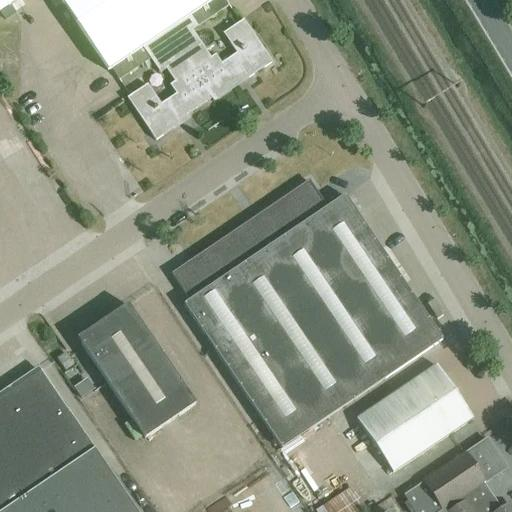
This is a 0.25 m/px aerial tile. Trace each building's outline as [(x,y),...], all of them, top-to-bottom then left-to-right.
[(0,0),(0,12),(18,0),(0,0)] [(142,49),(166,33),(187,18),(213,0),(58,0),(107,72),(111,70),(142,49)] [(211,59),(192,32),(229,7),(224,0),(213,0),(187,18),(166,33),(214,103),(212,100),(245,78),(247,80),(272,64),(243,21),(223,35),(236,55),(221,65),(215,56),(211,59)] [(148,86),(130,98),(127,100),(155,142),(180,125),(178,122),(212,101),(213,103),(214,103),(166,33),(142,49),(111,70),(118,81),(150,61),(159,74),(166,70),(174,84),(170,87),(175,97),(161,106),(148,86)] [(326,209),(308,183),(171,276),(189,302),(183,306),(281,450),(442,341),(344,197),(326,209)] [(144,441),(195,406),(127,306),(76,340),(144,441)] [(65,372),(73,366),(65,354),(57,360),(65,372)] [(392,475),(472,420),(436,367),(356,421),(392,475)] [(0,511),(135,511),(40,371),(0,398),(0,511)] [(506,469),(486,440),(403,497),(408,503),(405,506),(408,511),(474,511),(492,500),(482,485),(506,469)] [(314,511),(366,511),(367,511),(351,488),(315,511),(314,511)]
